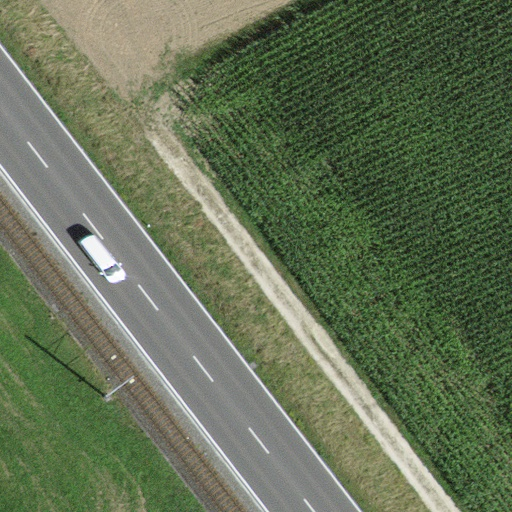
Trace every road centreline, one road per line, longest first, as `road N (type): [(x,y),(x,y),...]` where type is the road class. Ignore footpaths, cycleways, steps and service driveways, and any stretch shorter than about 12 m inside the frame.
road 1 (track): [(434,511),(43,0)]
road 2 (primary): [(312,511),(0,108)]
